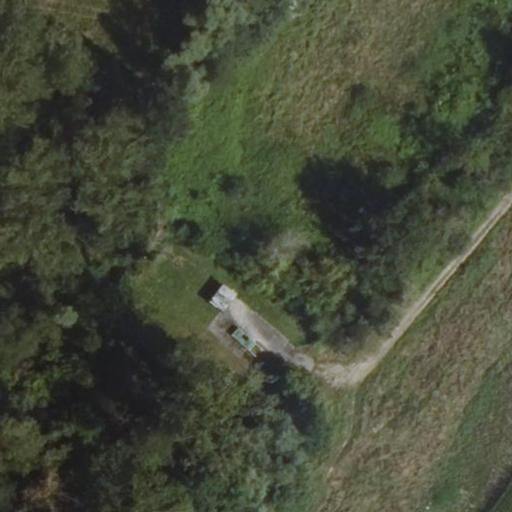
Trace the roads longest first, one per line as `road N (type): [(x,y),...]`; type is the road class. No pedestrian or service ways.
road 1 (track): [(115,230),(291,368),(329,388),(361,383),(511,204)]
road 2 (track): [(292,511),(340,456),(361,383)]
